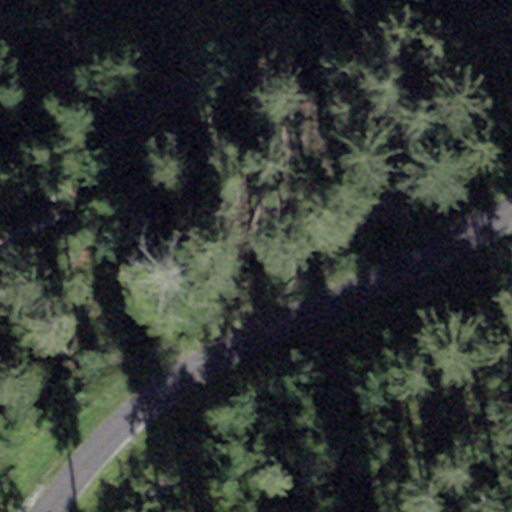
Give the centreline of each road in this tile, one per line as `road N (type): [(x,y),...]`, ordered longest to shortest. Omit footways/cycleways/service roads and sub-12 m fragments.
road 1 (track): [(34,511),(165,380),(511,195)]
road 2 (track): [(302,0),(0,301)]
